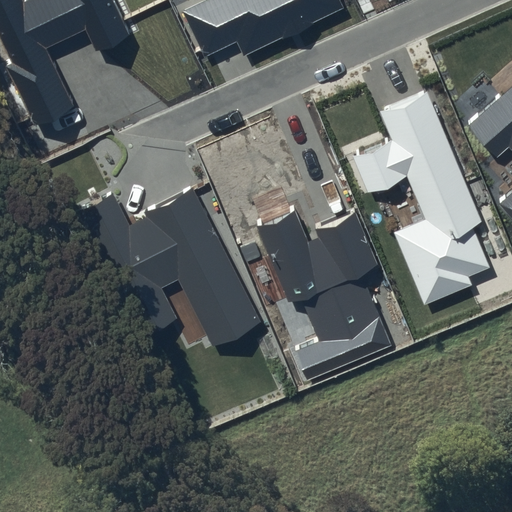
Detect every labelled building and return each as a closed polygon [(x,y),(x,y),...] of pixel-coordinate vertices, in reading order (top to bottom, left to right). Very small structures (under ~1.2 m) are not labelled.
[(0,0),(0,33),(13,61),(7,65),(35,124),(75,105),(47,49),(86,30),(96,51),(132,32),(115,0),(0,0)] [(341,0),(205,0),(183,11),(206,56),(236,41),(244,55),(345,7),(341,0)] [(511,83),(467,123),(497,157),(509,146),(511,149),(511,192),(499,206),(511,221),(511,83)] [(482,220),(426,89),(379,109),(390,136),(355,151),(371,193),(408,177),(426,219),(392,234),(423,306),(472,284),(469,276),(491,266),(472,228),(482,220)] [(128,223),(112,193),(73,215),(141,338),(177,318),(160,288),(175,279),(210,348),(262,322),(193,189),(128,223)] [(293,208),(257,225),(289,302),(301,297),(317,335),(293,346),(308,380),(391,345),(362,274),(380,266),(354,205),(302,229),(293,208)]
